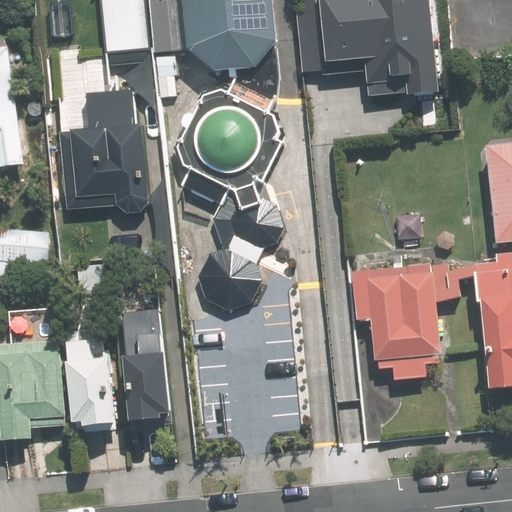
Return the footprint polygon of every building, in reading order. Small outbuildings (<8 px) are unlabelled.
[(102,0),(108,58),(149,54),(144,0),(102,0)] [(280,116),(273,112),(279,98),(278,51),(273,47),(274,45),(270,0),(149,0),(155,54),(183,51),(207,75),(239,73),(242,77),(233,94),(228,91),(208,97),(186,150),(190,166),(197,169),(188,187),(189,212),(219,222),(229,249),(214,253),(203,278),(210,300),(233,312),(257,305),(267,282),(261,263),(268,248),(280,243),(287,227),(280,204),(275,202),(271,183),(290,143),(282,140),(286,133),(280,116)] [(367,102),(446,96),(438,0),(316,0),(322,71),(364,67),(367,102)] [(0,174),(26,173),(16,44),(0,45),(0,174)] [(140,125),(138,91),(94,94),(97,128),(66,130),(71,208),(154,202),(149,125),(140,125)] [(491,246),(511,245),(511,253),(491,255),(491,262),(346,268),(349,326),(372,325),(373,370),(393,369),(394,385),(428,384),(427,370),(438,370),(436,305),(463,304),(462,279),(478,278),(479,304),(487,303),(490,395),(511,394),(511,138),(486,140),(491,246)] [(46,231),(0,228),(0,276),(44,279),(46,231)] [(171,421),(161,309),(125,312),(128,344),(138,343),(140,359),(126,360),(132,424),(171,421)] [(98,334),(69,335),(76,435),(118,432),(113,359),(99,360),(98,334)] [(63,343),(0,346),(0,385),(3,442),(34,440),(34,427),(60,426),(57,376),(65,376),(63,343)]
